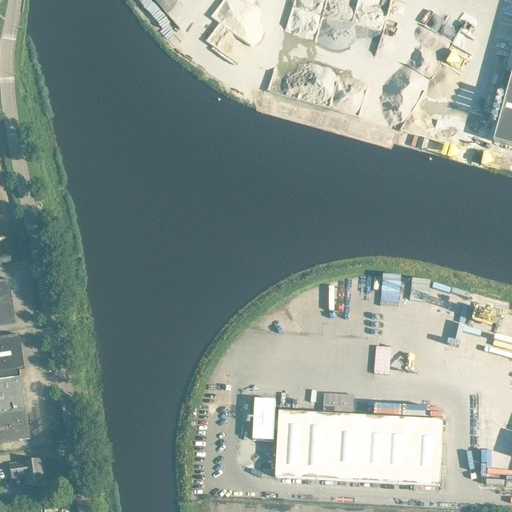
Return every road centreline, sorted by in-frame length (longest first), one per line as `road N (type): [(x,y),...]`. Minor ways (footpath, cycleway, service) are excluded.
road 1 (unclassified): [(84,511),(5,59)]
road 2 (unclassified): [(511,501),(270,488)]
road 3 (unknown): [(289,0),(277,41),(311,58),(359,65),(395,60),(410,41),(421,0)]
road 4 (unknown): [(356,406),(263,394),(275,351),(290,344),(317,350)]
